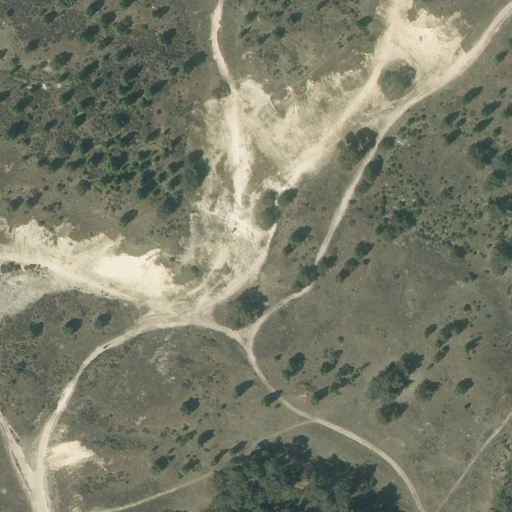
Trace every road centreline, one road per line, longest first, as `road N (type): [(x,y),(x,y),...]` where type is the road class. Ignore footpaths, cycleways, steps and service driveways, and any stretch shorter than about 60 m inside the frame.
road 1 (track): [(423,511),(378,452),(269,390),(252,362),(251,336),(301,290),(401,113),(459,67),(511,6)]
road 2 (track): [(44,511),(42,437),(57,401),(95,355),(168,319),(207,321),(252,339)]
